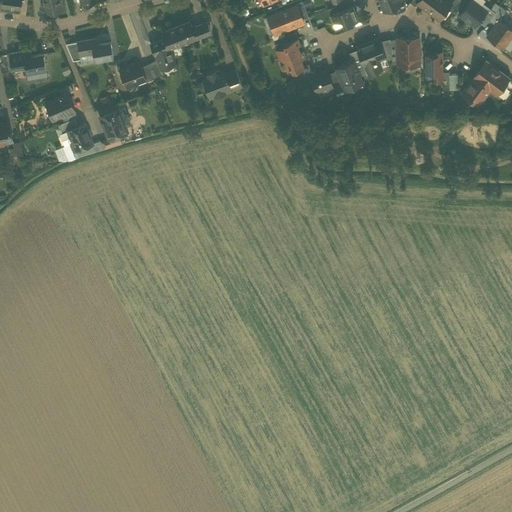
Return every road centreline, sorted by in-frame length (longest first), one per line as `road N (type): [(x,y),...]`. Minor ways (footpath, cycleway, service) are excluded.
road 1 (residential): [(375,22),(484,43),(511,66)]
road 2 (residential): [(400,511),(511,449)]
road 3 (residential): [(121,8),(56,24),(0,18)]
